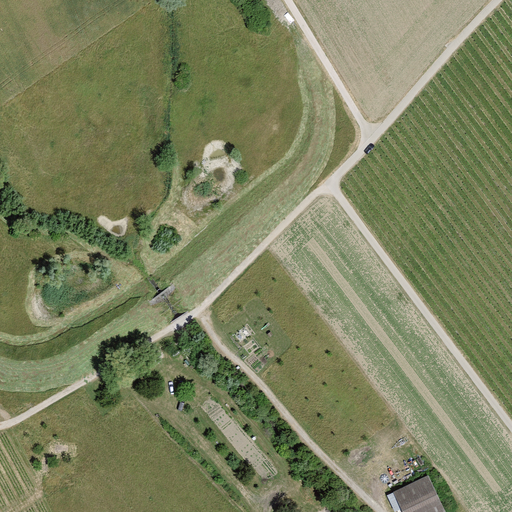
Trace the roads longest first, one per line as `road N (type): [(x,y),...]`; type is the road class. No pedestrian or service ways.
road 1 (track): [(511,426),(330,182),(498,0)]
road 2 (track): [(0,426),(200,310),(330,182)]
road 3 (track): [(382,511),(219,345),(200,310)]
road 4 (track): [(372,136),(290,0)]
